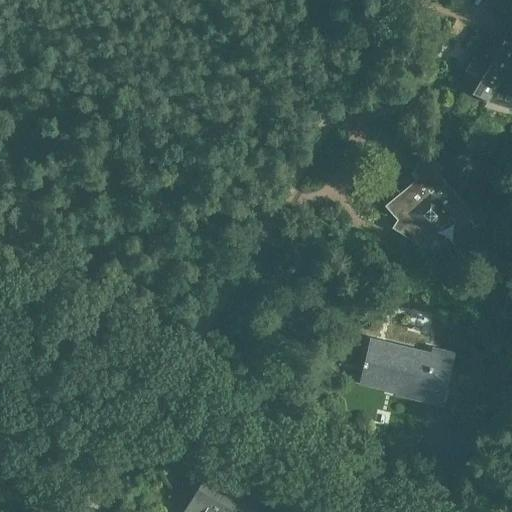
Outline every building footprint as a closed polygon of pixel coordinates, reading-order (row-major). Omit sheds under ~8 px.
[(508,64),(511,66),(511,25),(510,25),(502,39),(490,32),(459,83),(490,101),(505,76),(502,75),(508,64)] [(424,161),(422,160),(413,174),(415,176),(422,184),(401,202),(398,199),(389,207),(419,241),(427,234),(431,238),(452,218),(459,225),(472,213),(438,174),(444,169),(431,155),(424,161)] [(309,319),(283,305),(272,325),(298,340),(309,319)] [(365,377),(364,383),(399,391),(399,393),(422,398),(422,401),(442,406),(453,356),(436,352),(435,356),(374,342),(370,361),(366,361),(363,377),(365,377)] [(257,511),(268,495),(213,463),(183,511),(257,511)]
